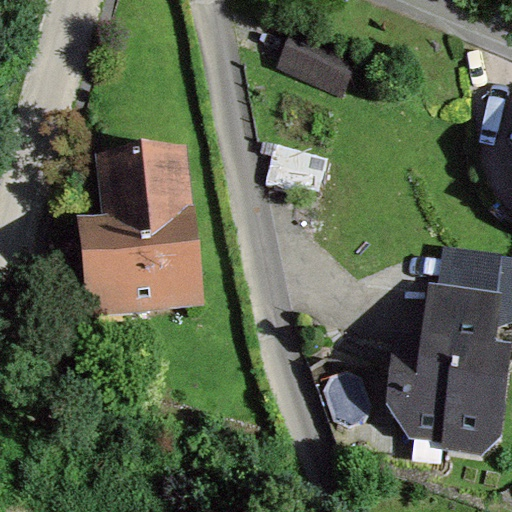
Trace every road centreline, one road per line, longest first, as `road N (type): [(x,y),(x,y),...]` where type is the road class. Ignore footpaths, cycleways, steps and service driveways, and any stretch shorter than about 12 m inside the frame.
road 1 (residential): [(211,0),(281,344),(341,511)]
road 2 (residential): [(78,0),(0,269)]
